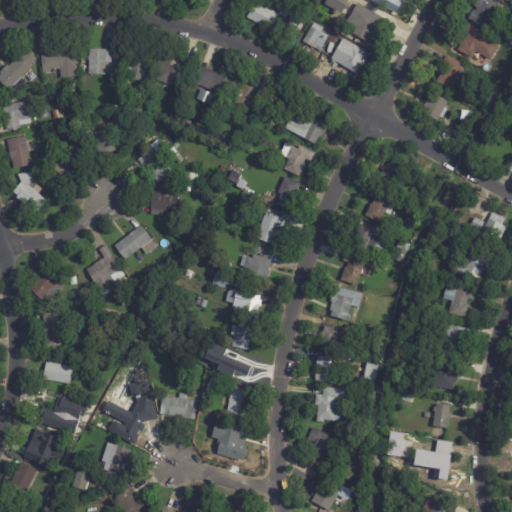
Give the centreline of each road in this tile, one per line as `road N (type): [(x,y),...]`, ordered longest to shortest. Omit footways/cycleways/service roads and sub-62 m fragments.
road 1 (residential): [(511,190),(208,32),(87,20),(0,35)]
road 2 (residential): [(437,0),(344,169),(293,294),(268,423),(273,511)]
road 3 (residential): [(511,299),(481,392),(474,442),(480,511)]
road 4 (residential): [(0,219),(11,409),(0,425)]
